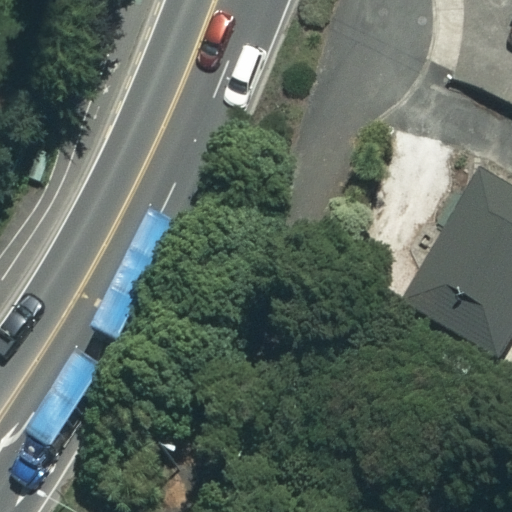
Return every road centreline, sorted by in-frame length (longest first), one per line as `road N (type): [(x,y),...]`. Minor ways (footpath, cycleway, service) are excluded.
road 1 (trunk): [(260,0),(119,321),(0,510)]
road 2 (trunk): [(0,384),(130,163),(205,0)]
